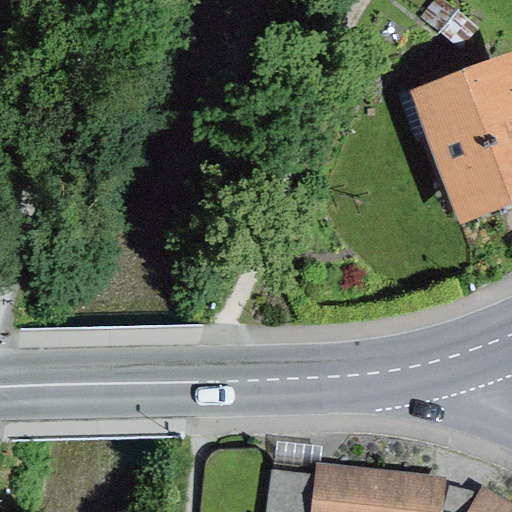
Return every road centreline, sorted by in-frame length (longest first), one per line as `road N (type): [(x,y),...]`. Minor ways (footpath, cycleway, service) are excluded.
road 1 (secondary): [(511,334),(373,373),(0,386)]
road 2 (unknown): [(364,0),(246,206),(219,334)]
road 3 (unknown): [(219,334),(189,511)]
